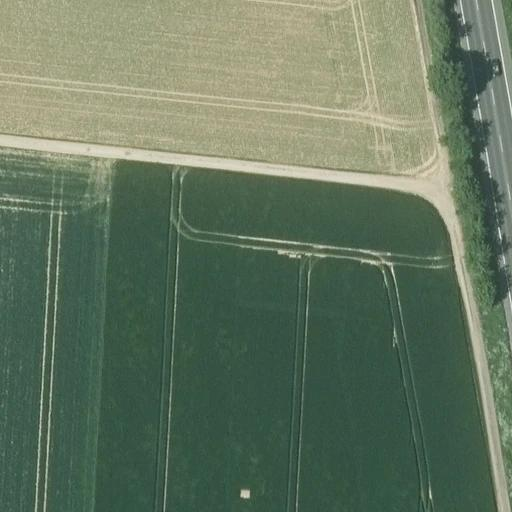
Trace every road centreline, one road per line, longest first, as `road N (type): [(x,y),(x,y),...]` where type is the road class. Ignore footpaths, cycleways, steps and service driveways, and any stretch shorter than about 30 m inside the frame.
road 1 (track): [(502,511),(448,189),(0,144)]
road 2 (primary): [(473,0),(511,226)]
road 3 (track): [(448,189),(423,0)]
